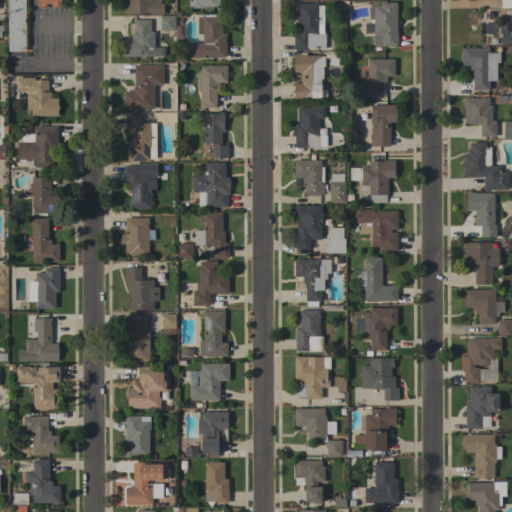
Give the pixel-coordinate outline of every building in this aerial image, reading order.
[(8,51),(7,0),(27,0),(27,46),(25,46),(25,51),(8,51)] [(149,13),(124,13),(124,9),(125,9),(125,6),(124,6),(124,2),(128,2),(128,0),(151,0),(151,3),(163,3),(163,14),(149,14),(149,13)] [(219,0),(219,5),(216,5),(216,6),(201,6),(201,8),(188,8),(188,0),(219,0)] [(502,0),(511,0),(511,9),(502,9),(502,0)] [(397,32),(397,44),(397,46),(381,46),(373,46),(373,5),(380,5),(380,2),(396,2),(397,32)] [(293,34),(299,34),(299,23),(296,23),(296,3),(317,3),(317,5),(323,5),(323,33),(325,33),(325,48),(308,48),(308,49),(293,49),(293,34)] [(197,17),(203,17),(203,14),(219,14),(219,16),(221,16),(221,33),(225,33),(225,44),(226,44),(226,55),(225,55),(225,57),(191,57),(191,42),(202,42),(202,34),(197,34),(197,17)] [(159,15),(174,15),(174,30),(160,30),(159,15)] [(501,21),(511,20),(511,17),(511,16),(511,42),(510,42),(510,44),(504,44),(499,45),(499,39),(502,38),(501,21)] [(154,50),(150,50),(150,56),(123,56),(123,39),(131,39),(131,34),(134,34),(134,19),(150,19),(150,31),(154,31),(154,50)] [(364,23),(372,24),(371,34),(364,34),(364,23)] [(489,48),(489,52),(499,52),(499,62),(496,62),(496,80),(489,80),(489,90),(472,90),(472,70),(469,70),(469,65),(461,65),(461,48),(489,48)] [(293,55),(319,55),(319,56),(324,56),(324,66),(322,66),(322,79),(321,79),(321,84),(321,87),(322,87),(322,94),(321,94),(321,97),(310,97),(305,97),(305,99),(294,99),(294,83),(300,83),(300,73),(293,73),(293,55)] [(394,59),(394,76),(386,76),(386,82),(383,82),(383,94),(367,94),(367,59),(394,59)] [(123,109),(123,91),(132,91),(132,86),(134,86),(134,65),(162,65),(163,84),(153,84),(154,108),(123,109)] [(226,65),(227,82),(218,82),(218,87),(216,87),(216,107),(200,107),(200,91),(197,91),(197,72),(199,72),(199,65),(226,65)] [(34,80),(47,80),(47,92),(50,92),(50,98),(57,98),(57,116),(31,116),(31,110),(26,110),(26,91),(16,91),(15,77),(34,77),(34,80)] [(488,98),(488,105),(491,105),(491,120),(495,120),(495,127),(511,127),(511,137),(480,137),(480,124),(466,124),(466,122),(464,122),(464,108),(463,108),(463,98),(488,98)] [(370,146),(370,134),(371,134),(371,125),(370,125),(370,112),(371,112),(371,104),(396,104),(396,122),(389,122),(389,146),(370,146)] [(309,107),(309,105),(322,105),(322,107),(323,107),(323,118),(318,118),(318,125),(319,125),(319,128),(318,128),(318,134),(319,134),(319,135),(326,135),(326,146),(319,146),(319,147),(305,147),(305,153),(292,153),(291,147),(295,147),(294,124),(299,124),(299,107),(309,107)] [(203,113),(217,113),(217,112),(224,112),(224,128),(224,132),(221,132),(221,145),(227,145),(227,158),(213,158),(213,152),(211,152),(211,143),(203,143),(203,113)] [(150,147),(149,147),(149,160),(127,161),(127,140),(131,140),(131,129),(125,129),(125,114),(140,114),(140,121),(150,121),(150,147)] [(57,126),(57,149),(53,149),(53,167),(34,167),(34,159),(17,159),(17,142),(27,142),(27,134),(34,134),(34,126),(57,126)] [(483,189),(483,177),(462,177),(462,161),(463,161),(463,153),(466,153),(466,149),(470,149),(470,142),(485,142),(485,146),(491,146),(491,165),(499,165),(499,171),(508,171),(508,189),(483,189)] [(323,182),(320,182),(320,195),(304,195),(304,183),(302,183),(302,177),(294,177),(293,160),(313,160),(313,156),(319,155),(319,160),(320,160),(321,167),(323,167),(323,182)] [(394,178),(387,178),(387,195),(386,195),(386,202),(369,202),(369,195),(368,195),(368,185),(360,185),(360,180),(349,180),(349,167),(360,167),(360,166),(368,166),(368,161),(383,161),(383,160),(394,160),(394,178)] [(225,177),(228,177),(228,179),(230,179),(230,187),(229,187),(229,194),(227,194),(227,207),(208,206),(205,206),(205,191),(191,191),(191,174),(203,174),(203,170),(205,170),(205,162),(225,162),(225,177)] [(138,165),(138,173),(144,173),(144,174),(150,174),(150,179),(155,179),(155,190),(150,190),(151,209),(131,209),(130,191),(128,191),(128,181),(123,181),(123,165),(138,165)] [(330,181),(330,173),(343,173),(343,181),(344,181),(344,202),(329,202),(328,181),(330,181)] [(50,177),(50,195),(58,195),(57,213),(31,213),(31,177),(50,177)] [(466,193),(493,192),(494,201),(494,205),(494,224),(495,224),(495,237),(480,237),(480,226),(474,226),(474,210),(466,211),(466,193)] [(294,234),(296,234),(296,223),(298,223),(298,217),(294,217),(294,205),(321,205),(321,216),(322,216),(322,220),(321,220),(321,227),(337,227),(337,225),(336,225),(336,223),(341,222),(342,227),(342,238),(344,238),(345,253),(326,253),(326,238),(329,238),(329,236),(320,236),(320,239),(309,239),(309,248),(295,249),(294,234)] [(397,250),(380,250),(380,246),(370,246),(370,234),(359,234),(359,223),(356,223),(356,209),(373,209),(373,211),(397,211),(397,228),(390,228),(390,233),(397,233),(397,250)] [(228,258),(213,257),(213,246),(202,246),(203,245),(194,245),(194,230),(202,230),(203,212),(222,212),(222,231),(224,231),(224,242),(228,242),(228,258)] [(148,217),(148,229),(153,229),(153,239),(148,240),(148,255),(129,255),(129,253),(125,253),(125,243),(120,243),(120,234),(125,234),(124,217),(148,217)] [(58,261),(31,261),(32,218),(48,218),(48,239),(50,239),(50,244),(58,244),(58,261)] [(491,242),(491,248),(498,248),(498,266),(491,266),(491,284),(474,284),(474,272),(475,272),(475,264),(472,264),(472,259),(464,259),(464,242),(491,242)] [(192,243),(192,257),(177,258),(177,243),(192,243)] [(381,286),(396,286),(396,301),(364,301),(364,285),(360,285),(360,270),(364,270),(364,257),(380,257),(381,286)] [(330,273),(326,273),(326,279),(323,279),(323,290),(321,290),(321,301),(317,301),(317,305),(306,305),(306,301),(305,301),(305,281),(302,281),(302,276),(294,276),(294,259),(330,259),(330,273)] [(192,305),(192,290),(195,291),(195,283),(198,283),(198,266),(199,266),(199,261),(216,261),(216,270),(219,270),(219,275),(228,275),(228,293),(209,293),(209,305),(192,305)] [(35,308),(35,301),(27,301),(28,281),(36,281),(36,279),(33,279),(34,275),(35,275),(35,272),(44,272),(44,267),(59,268),(58,291),(55,291),(55,308),(35,308)] [(125,306),(126,306),(126,303),(125,303),(125,300),(129,300),(129,293),(127,293),(127,280),(124,280),(124,267),(140,267),(140,277),(147,277),(147,280),(153,280),(153,287),(158,287),(158,301),(153,301),(153,310),(125,310),(125,306)] [(495,301),(503,301),(503,312),(498,312),(498,316),(494,316),(495,323),(477,323),(477,314),(474,314),(474,308),(464,308),(464,289),(495,289),(495,301)] [(386,350),(370,350),(370,340),(362,340),(362,330),(356,330),(356,318),(361,318),(361,315),(362,315),(362,312),(369,312),(369,308),(396,308),(396,325),(388,325),(388,330),(386,330),(386,350)] [(299,309),(319,310),(319,324),(333,324),(333,337),(324,337),(324,351),(296,351),(296,348),(295,348),(295,337),(295,326),(299,326),(299,309)] [(227,356),(205,356),(199,356),(199,341),(203,341),(203,340),(202,340),(202,336),(203,336),(203,330),(202,330),(202,327),(203,327),(203,311),(224,311),(224,331),(221,331),(221,342),(227,342),(227,356)] [(161,313),(175,314),(175,334),(168,334),(168,328),(161,328),(161,313)] [(149,362),(127,362),(127,342),(130,341),(130,330),(124,330),(124,315),(146,315),(146,330),(149,330),(149,362)] [(17,361),(17,350),(25,350),(25,339),(36,339),(36,331),(33,331),(33,318),(50,318),(50,343),(57,343),(57,349),(58,349),(58,355),(57,355),(57,361),(17,361)] [(497,319),(511,319),(511,335),(497,335),(497,319)] [(463,357),(464,357),(464,355),(467,355),(467,338),(500,338),(500,349),(493,349),(493,358),(496,358),(496,381),(478,381),(478,383),(464,383),(464,381),(463,381),(463,357)] [(179,349),(192,349),(192,357),(179,357),(179,349)] [(308,356),(308,357),(329,357),(329,369),(327,369),(327,372),(328,372),(328,377),(345,376),(345,391),(336,391),(336,386),(327,386),(327,387),(321,387),(321,398),(305,398),(305,387),(302,387),(302,380),(294,380),(294,356),(308,356)] [(360,365),(369,365),(369,358),(394,358),(394,359),(393,359),(393,365),(393,367),(391,367),(391,376),(394,376),(394,387),(398,387),(398,400),(383,400),(383,389),(374,389),(374,388),(360,388),(360,365)] [(190,400),(190,385),(198,385),(198,371),(198,369),(200,369),(200,363),(228,363),(228,380),(219,380),(219,400),(190,400)] [(57,409),(32,409),(32,386),(15,386),(15,366),(35,366),(35,370),(37,370),(37,367),(59,367),(59,382),(52,382),(52,389),(57,389),(57,409)] [(127,408),(127,398),(126,396),(126,391),(127,391),(127,388),(132,388),(130,386),(135,381),(137,383),(138,366),(152,366),(152,369),(168,370),(167,390),(165,390),(165,391),(158,391),(158,397),(160,398),(160,407),(158,408),(127,408)] [(465,428),(465,403),(468,403),(468,387),(491,387),(491,393),(498,393),(498,412),(489,412),(489,416),(489,427),(481,427),(481,428),(465,428)] [(365,449),(365,431),(364,431),(364,414),(369,414),(369,410),(370,410),(370,408),(373,408),(373,409),(377,409),(377,407),(379,407),(379,409),(384,409),(384,406),(388,406),(388,408),(395,408),(395,425),(388,425),(388,448),(386,448),(386,449),(365,449)] [(324,415),(325,415),(325,419),(326,419),(326,421),(334,421),(335,434),(332,434),(332,440),(341,440),(341,441),(346,441),(346,455),(341,455),(341,456),(326,456),(326,441),(323,442),(323,440),(307,440),(307,432),(304,432),(304,426),(294,426),(294,408),(324,408),(324,415)] [(227,412),(227,429),(227,442),(220,442),(221,452),(218,453),(218,454),(218,457),(207,457),(207,454),(202,454),(202,450),(199,450),(199,443),(201,443),(201,433),(197,433),(197,418),(201,418),(201,412),(227,412)] [(31,446),(27,446),(27,434),(22,434),(22,416),(47,416),(47,430),(50,430),(50,435),(58,435),(58,452),(31,453),(31,446)] [(125,416),(149,416),(149,429),(148,429),(148,457),(125,457),(125,450),(129,450),(129,440),(125,440),(125,416)] [(473,478),(473,452),(464,452),(464,434),(493,434),(493,444),(495,444),(495,446),(500,446),(500,459),(495,459),(495,462),(493,462),(494,477),(473,478)] [(353,435),(363,435),(363,444),(352,444),(353,435)] [(183,456),(183,447),(195,447),(195,456),(183,456)] [(59,503),(33,503),(33,495),(29,495),(29,482),(25,482),(24,472),(31,472),(31,470),(33,470),(33,459),(49,459),(49,481),(52,481),(52,485),(59,485),(59,503)] [(321,466),(324,466),(324,481),(316,481),(316,487),(321,487),(321,502),(306,502),(305,502),(305,482),(303,482),(303,477),(294,477),(294,460),(321,460),(321,466)] [(126,487),(132,487),(132,462),(149,462),(149,464),(162,464),(162,466),(164,466),(164,478),(162,478),(162,480),(147,480),(147,483),(162,483),(162,498),(152,498),(152,505),(126,505),(126,487)] [(224,479),(228,479),(228,491),(228,501),(227,501),(227,502),(213,502),(213,501),(204,501),(204,483),(204,480),(205,480),(205,462),(224,462),(224,479)] [(373,488),(373,483),(373,480),(374,480),(374,462),(393,462),(393,479),(397,478),(397,490),(398,500),(397,500),(397,502),(364,502),(364,488),(373,488)] [(487,482),(487,481),(493,481),(493,482),(505,482),(505,496),(501,496),(501,505),(499,505),(499,510),(493,510),(493,511),(496,511),(495,511),(478,511),(478,505),(474,505),(474,500),(464,500),(465,482),(487,482)] [(27,504),(13,504),(13,493),(28,493),(27,504)] [(333,499),(345,499),(345,508),(333,508),(333,499)]
